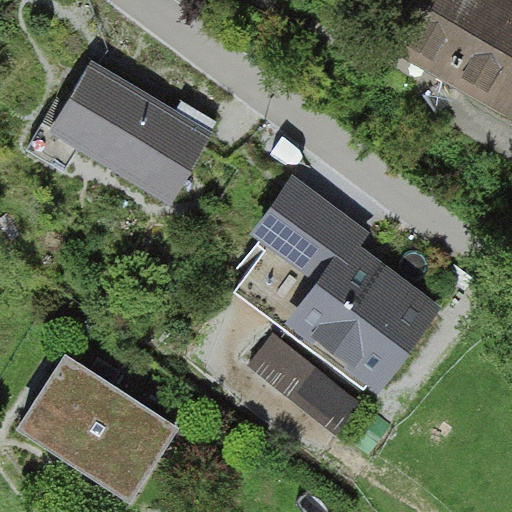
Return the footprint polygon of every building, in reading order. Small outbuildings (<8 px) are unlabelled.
[(511,0),(413,0),(392,35),(511,105),(511,0)] [(84,51),(18,149),(62,178),(76,158),(163,216),(215,138),(84,51)] [(299,191),(237,283),(384,382),(446,290),(299,191)] [(340,428),(367,398),(283,323),(256,353),(340,428)] [(75,346),(24,421),(130,493),(182,418),(75,346)]
